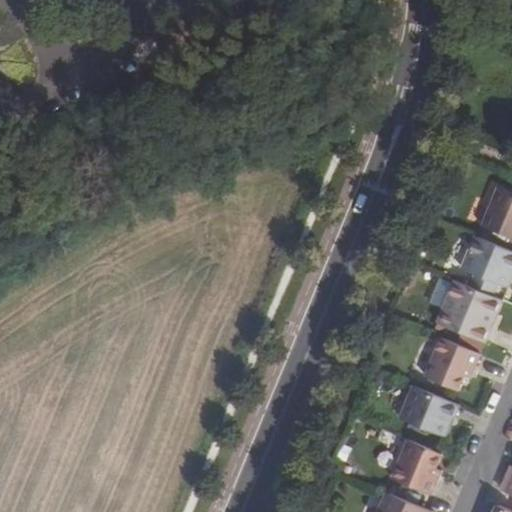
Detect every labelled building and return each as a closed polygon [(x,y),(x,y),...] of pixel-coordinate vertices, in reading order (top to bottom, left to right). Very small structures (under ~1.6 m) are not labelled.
[(501,215),(511,191),(500,186),(490,210),(501,215)] [(501,215),(490,210),(484,225),(511,236),(511,191),(501,215)] [(475,272),(500,283),(510,287),(511,282),(511,249),(476,236),(464,268),(475,272)] [(495,295),(500,283),(475,272),(470,285),(495,295)] [(472,377),(482,353),(443,336),(427,375),(461,389),(466,375),(472,377)] [(461,403),(415,384),(401,417),(448,436),(461,403)] [(444,452),(410,438),(394,477),(433,493),(443,469),(438,467),(444,452)] [(506,491),(511,477),(511,464),(502,489),(506,491)] [(379,511),(433,511),(434,510),(388,491),(379,511)]
